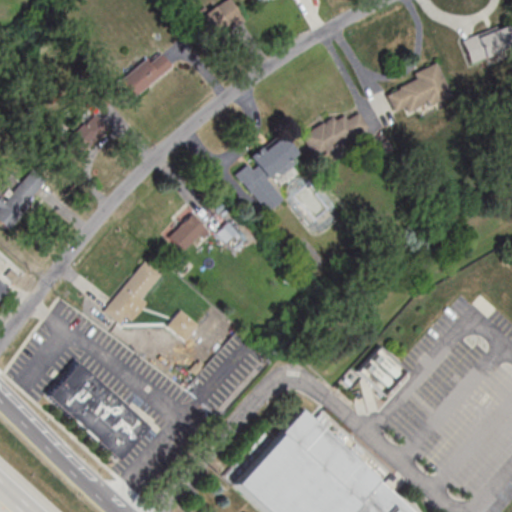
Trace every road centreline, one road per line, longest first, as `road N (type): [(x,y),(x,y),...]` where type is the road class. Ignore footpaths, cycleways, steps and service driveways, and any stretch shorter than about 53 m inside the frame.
road 1 (residential): [(0,344),(75,247),(194,125),(385,0)]
road 2 (secondary): [(119,511),(0,397)]
